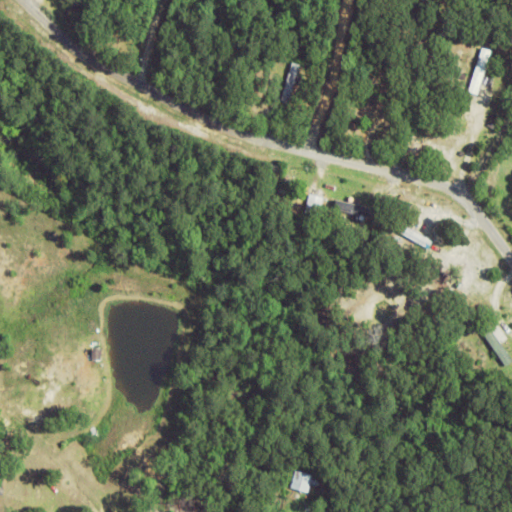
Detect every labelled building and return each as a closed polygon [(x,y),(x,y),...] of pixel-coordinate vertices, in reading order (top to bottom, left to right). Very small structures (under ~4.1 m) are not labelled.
[(398,23),(406,0),(414,0),(424,4),(414,30),(398,23)] [(486,73),(479,95),(470,93),(483,49),(493,51),(489,64),(495,66),(493,75),(486,73)] [(495,100),(511,55),(511,85),(505,104),(495,100)] [(296,85),(290,105),(281,102),(293,63),(303,66),(299,77),(306,79),(303,87),(296,85)] [(347,125),(382,96),(388,103),(353,132),(347,125)] [(248,107),(251,100),(262,106),(258,113),(248,107)] [(488,126),(495,113),(504,118),(497,131),(488,126)] [(428,132),(433,116),(468,128),(462,144),(428,132)] [(416,140),(418,135),(434,142),(431,147),(416,140)] [(329,194),(331,189),(348,195),(346,200),(329,194)] [(337,206),(335,212),(306,204),(308,197),(324,202),(326,196),(334,199),(333,204),(337,206)] [(384,208),(339,198),(335,215),(380,225),(384,208)] [(379,225),(379,211),(388,211),(388,225),(379,225)] [(397,234),(403,219),(438,234),(432,248),(397,234)] [(441,251),(448,241),(459,248),(452,259),(441,251)] [(511,344),(489,314),(497,307),(511,326),(511,344)] [(485,351),(489,347),(501,361),(497,365),(485,351)] [(290,488),(295,471),(314,476),(310,493),(290,488)] [(149,511),(150,500),(165,501),(164,511),(149,511)]
